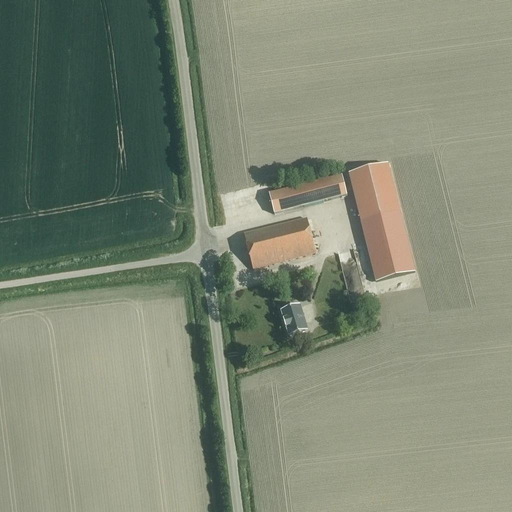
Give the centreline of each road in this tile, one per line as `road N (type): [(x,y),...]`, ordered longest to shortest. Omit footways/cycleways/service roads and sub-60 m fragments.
road 1 (tertiary): [(239,511),(170,0)]
road 2 (track): [(205,253),(0,284)]
